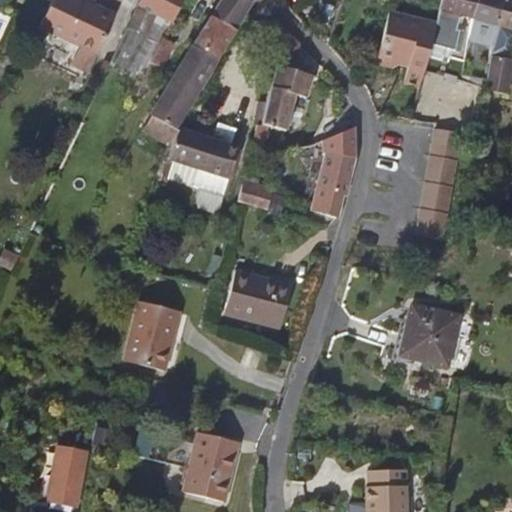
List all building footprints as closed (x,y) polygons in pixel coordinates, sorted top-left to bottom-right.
[(86,36),(101,45),(114,17),(83,3),(84,0),(51,0),(39,27),(81,47),(86,36)] [(153,14),(169,22),(179,4),(181,0),(139,0),(137,5),(153,14)] [(218,0),(208,16),(233,33),(251,3),(246,0),(218,0)] [(296,0),(292,15),(326,46),(340,0),(296,0)] [(440,0),(435,23),(433,35),(469,45),(469,41),(473,23),(478,0),(440,0)] [(478,0),(473,23),(493,28),(495,29),(500,0),(478,0)] [(511,1),(505,0),(500,0),(495,29),(493,28),(489,46),(486,63),(481,79),(481,90),(504,95),(511,62),(508,61),(511,43),(511,1)] [(169,22),(183,28),(192,12),(179,4),(169,22)] [(125,29),(127,30),(142,38),(153,14),(137,5),(125,29)] [(404,70),(422,77),(425,64),(433,35),(435,23),(387,10),(374,64),(389,67),(399,64),(406,65),(404,70)] [(233,33),(208,16),(190,46),(215,63),(233,33)] [(169,22),(148,64),(168,74),(189,30),(183,28),(169,22)] [(133,35),(119,69),(139,78),(153,44),(133,35)] [(96,55),(101,45),(86,36),(81,47),(96,55)] [(469,45),(466,59),(486,63),(489,46),(469,41),(469,45)] [(215,63),(190,46),(149,115),(160,121),(174,130),(215,63)] [(427,61),(448,66),(450,54),(430,50),(427,61)] [(310,79),(272,68),(265,96),(258,126),(269,129),(284,133),(293,95),(305,98),(310,79)] [(402,83),(418,89),(422,77),(404,70),(402,83)] [(160,121),(149,115),(139,130),(152,138),(160,121)] [(160,121),(152,138),(165,145),(174,130),(160,121)] [(258,126),(258,128),(257,132),(267,135),(269,129),(258,126)] [(459,133),(432,128),(413,233),(441,237),(459,133)] [(177,132),(165,160),(170,162),(225,179),(235,147),(177,132)] [(345,198),(353,160),(323,152),(315,187),(311,186),(305,212),(332,219),(338,196),(345,198)] [(220,196),(225,179),(170,162),(166,180),(220,196)] [(239,189),(235,203),(264,212),(268,198),(239,189)] [(231,272),(220,315),(277,331),(287,288),(231,272)] [(166,372),(180,312),(137,302),(123,363),(166,372)] [(409,306),(405,326),(413,328),(405,359),(412,361),(446,369),(457,318),(409,306)] [(398,358),(405,326),(398,325),(390,362),(410,366),(412,361),(405,359),(398,358)] [(413,328),(405,326),(398,358),(405,359),(413,328)] [(227,502),(234,469),(228,469),(234,442),(199,435),(186,494),(227,502)] [(228,469),(234,469),(240,443),(234,442),(228,469)] [(82,508),(92,454),(61,448),(51,502),(82,508)] [(407,511),(408,476),(370,475),(370,491),(367,491),(367,508),(369,508),(369,511),(407,511)]
